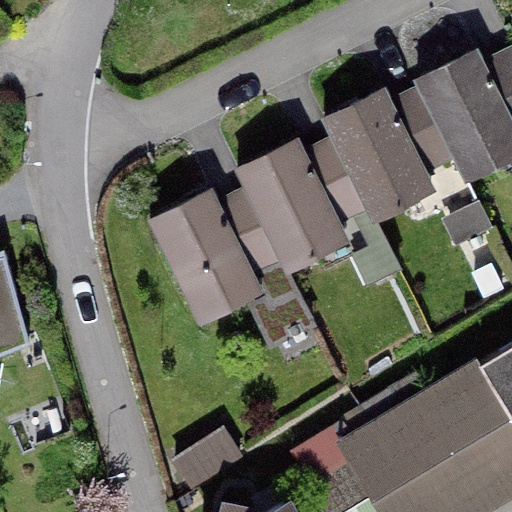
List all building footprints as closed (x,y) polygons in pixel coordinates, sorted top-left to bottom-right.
[(412,81),(418,93),(450,155),(457,170),(511,142),(511,52),(483,67),(474,50),(412,81)] [(320,120),(332,143),(363,206),(365,209),(427,179),(422,169),(450,155),(418,93),(391,106),(382,89),(320,120)] [(234,170),(246,194),(276,257),(278,260),(340,229),(335,220),(363,206),(332,143),(304,157),(295,139),(234,170)] [(249,270),(276,257),(246,194),(218,208),(209,190),(147,221),(192,310),(253,280),(249,270)] [(0,304),(9,301),(0,254),(0,304)] [(378,511),(464,511),(511,483),(511,339),(398,407),(386,387),(356,404),(369,425),(352,435),(349,430),(343,434),(346,439),(338,444),(346,459),(304,484),(321,511),(347,511),(370,498),(378,511)] [(174,456),(190,482),(232,455),(216,430),(174,456)] [(289,511),(282,500),(261,511),(246,511),(241,504),(221,498),(217,511),(289,511)]
